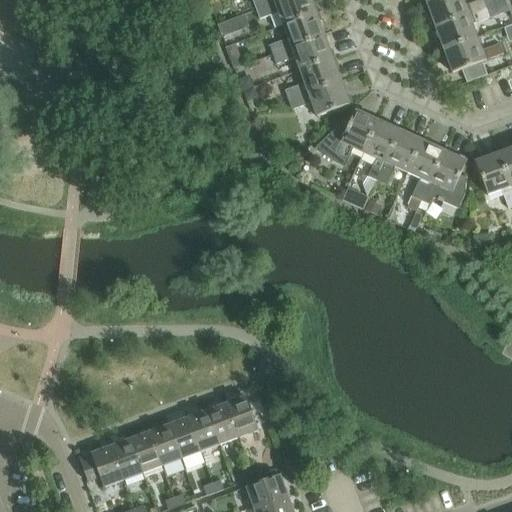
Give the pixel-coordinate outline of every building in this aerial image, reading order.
[(259,0),(253,3),(256,13),(289,0),(259,0)] [(310,0),(289,0),(256,13),(260,22),(279,15),(284,29),(316,16),(310,0)] [(436,29),(488,10),(484,0),(483,0),(466,7),(463,0),(444,0),(427,6),(436,29)] [(444,52),(477,39),(473,26),(491,19),(488,10),(436,29),(444,52)] [(220,25),(225,37),(252,26),(247,14),(220,25)] [(316,16),(284,29),(288,41),(269,48),(273,58),(325,39),(316,16)] [(325,39),(273,58),(277,67),(295,61),(300,73),(332,60),(325,39)] [(477,39),(444,52),(453,75),(486,63),(486,62),(504,55),(501,45),(482,52),(477,39)] [(332,60),(300,73),(305,86),(286,93),(289,103),(341,84),(332,60)] [(341,84),(289,103),(293,113),(312,105),(317,119),(350,107),(341,84)] [(352,149),(364,154),(379,123),(356,112),(348,130),(342,127),(341,126),(314,151),(315,152),(317,150),(325,157),(334,162),(344,167),(352,149)] [(377,183),(400,133),(379,123),(364,154),(376,160),(365,186),(374,190),(377,183)] [(400,133),(377,183),(387,187),(395,169),(408,174),(422,143),(400,133)] [(422,143),(408,174),(420,180),(412,198),(421,203),(444,153),(422,143)] [(511,150),(498,156),(511,193),(511,150)] [(444,153),(421,203),(431,207),(434,200),(458,211),(465,196),(466,178),(465,178),(465,179),(460,177),(467,163),(444,153)] [(511,209),(511,193),(498,156),(475,164),(488,197),(502,192),(509,211),(511,209)] [(350,190),(345,201),(364,208),(368,197),(350,190)] [(246,398),(226,406),(239,440),(258,432),(246,398)] [(219,447),(239,440),(226,406),(207,413),(219,447)] [(207,413),(188,420),(200,454),(219,447),(207,413)] [(200,454),(188,420),(168,427),(181,461),(200,454)] [(168,427),(149,434),(162,468),(181,461),(168,427)] [(162,468),(149,434),(130,441),(143,475),(162,468)] [(130,441),(111,448),(124,482),(143,475),(130,441)] [(124,482),(111,448),(91,456),(92,457),(80,461),(88,484),(100,479),(104,490),(124,482)] [(259,468),(251,471),(254,480),(262,477),(259,468)] [(254,480),(251,471),(242,474),(245,484),(254,480)] [(254,509),(288,497),(280,477),(246,489),(254,509)] [(215,495),(224,492),(220,482),(212,485),(215,495)] [(215,495),(212,485),(203,489),(207,498),(215,495)] [(177,509),(185,506),(182,496),(173,500),(177,509)] [(293,511),(288,497),(254,509),(254,511),(293,511)] [(168,511),(177,509),(173,500),(165,503),(168,511)]
